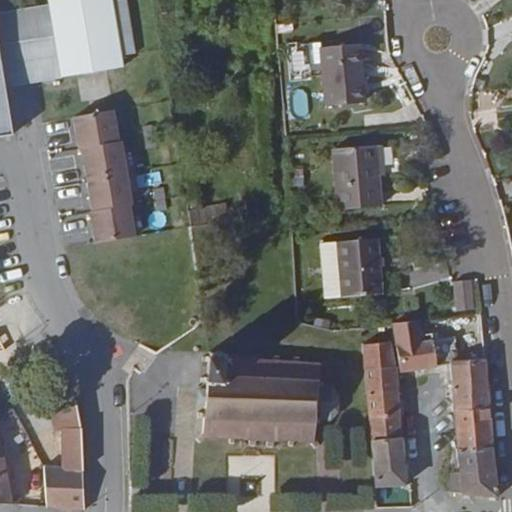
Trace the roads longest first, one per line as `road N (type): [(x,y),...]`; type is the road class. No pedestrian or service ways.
road 1 (residential): [(19,92),(48,280),(99,384),(106,511)]
road 2 (residential): [(440,78),(489,224),(511,420)]
road 3 (residential): [(440,78),(460,68),(469,48),(463,27),(445,14),(413,23),(404,43),(410,65),(429,77)]
